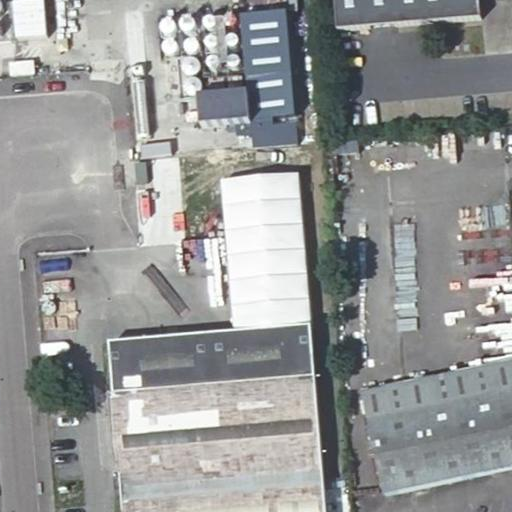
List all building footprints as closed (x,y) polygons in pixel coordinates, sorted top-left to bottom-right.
[(18,38),(47,38),(46,0),(27,0),(17,0),(18,38)] [(336,0),(339,31),(484,18),(482,0),(336,0)] [(287,13),(242,17),(249,96),(200,100),(202,128),(252,124),(252,121),(296,117),(287,13)] [(115,511),(327,511),(313,330),(103,346),(107,397),(102,398),(108,478),(113,478),(115,511)] [(511,360),(363,393),(386,497),(511,469),(511,360)]
